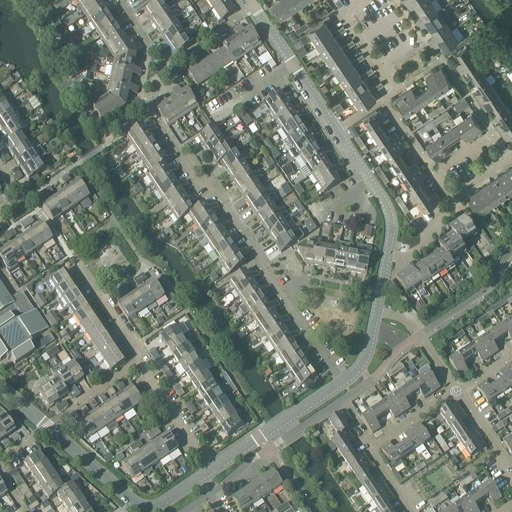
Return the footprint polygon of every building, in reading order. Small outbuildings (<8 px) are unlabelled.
[(80,9),(93,0),(77,0),(75,1),(80,9)] [(93,0),(80,9),(85,16),(102,5),(99,0),(93,0)] [(150,21),(167,10),(163,4),(168,0),(161,0),(144,12),(150,21)] [(226,0),(206,0),(213,10),(227,1),(226,0)] [(292,12),(283,0),(279,0),(272,5),(281,19),(292,12)] [(302,5),(298,0),(283,0),(292,12),(302,5)] [(417,9),(431,0),(409,0),(403,4),(406,8),(413,3),(417,9)] [(417,24),(438,10),(431,0),(417,9),(422,15),(414,20),(417,24)] [(227,1),(213,10),(221,22),(235,13),(227,1)] [(105,10),(102,5),(85,16),(90,24),(114,8),(112,5),(105,10)] [(116,10),(114,8),(90,24),(95,32),(112,20),(109,15),(116,10)] [(321,12),(324,16),(329,13),(326,8),(321,12)] [(167,10),(150,21),(156,30),(179,15),(177,12),(171,16),(167,10)] [(438,10),(417,24),(419,28),(427,23),(431,29),(445,20),(438,10)] [(324,16),(321,12),(315,16),(318,20),(324,16)] [(163,39),(179,28),(175,22),(181,18),(179,15),(156,30),(163,39)] [(313,38),(329,28),(325,23),(331,19),(329,16),(323,20),(324,21),(308,31),(313,38)] [(116,25),(112,20),(95,32),(101,39),(124,23),(122,20),(116,25)] [(430,44),(451,30),(445,20),(431,29),(435,35),(427,40),(430,44)] [(301,26),(304,30),(310,27),(307,22),(301,26)] [(105,46),(122,35),(119,30),(126,25),(124,23),(101,39),(105,46)] [(237,28),(252,52),(262,45),(251,29),(245,33),(240,26),(237,28)] [(304,30),(301,26),(296,30),(299,34),(304,30)] [(179,28),(163,39),(169,48),(191,33),(189,30),(183,34),(179,28)] [(232,41),(243,58),(252,52),(237,28),(233,31),(238,37),(232,41)] [(329,28),(313,38),(318,45),(334,35),(332,33),(329,28)] [(297,37),(293,30),(287,34),(292,41),(297,37)] [(323,53),(338,42),(335,37),(340,33),(338,30),(332,33),(334,35),(318,45),(323,53)] [(451,30),(430,44),(432,48),(440,43),(444,50),(458,40),(451,30)] [(191,33),(169,48),(175,57),(191,46),(187,40),(193,36),(191,33)] [(122,35),(105,46),(114,60),(134,64),(136,55),(143,51),(134,38),(127,42),(122,35)] [(243,58),(232,41),(227,45),(222,38),(218,41),(224,49),(234,64),(243,58)] [(303,45),(299,39),(293,44),(296,49),(303,45)] [(338,42),(323,53),(328,60),(343,49),(342,47),(338,42)] [(305,44),(297,49),(301,56),(309,50),(305,44)] [(350,47),(347,44),(342,47),(343,49),(328,60),(332,67),(348,56),(344,51),(350,47)] [(460,72),(476,61),(466,46),(457,52),(462,59),(455,64),(460,72)] [(212,57),(221,71),(233,63),(234,64),(224,49),(212,57)] [(348,56),(332,67),(337,74),(353,63),(351,61),(348,56)] [(221,71),(212,57),(200,65),(209,79),(221,71)] [(359,61),(357,57),(351,61),(353,63),(337,74),(342,81),(357,70),(354,64),(359,61)] [(134,64),(114,60),(113,69),(141,74),(141,71),(133,70),(134,64)] [(477,82),(486,76),(476,61),(460,72),(465,80),(473,75),(477,82)] [(93,65),(86,64),(85,73),(92,74),(93,65)] [(209,79),(200,65),(188,73),(197,87),(209,79)] [(70,80),(81,73),(78,67),(66,75),(70,80)] [(433,73),(444,89),(452,84),(441,68),(433,73)] [(140,78),(141,74),(113,69),(111,78),(131,82),(132,76),(140,78)] [(357,70),(342,81),(347,88),(362,77),(361,75),(357,70)] [(368,75),(366,71),(361,75),(362,77),(347,88),(351,95),(367,84),(363,78),(368,75)] [(91,74),(83,73),(82,81),(90,83),(91,74)] [(444,89),(433,73),(425,79),(430,86),(431,86),(437,94),(444,89)] [(486,76),(477,82),(482,89),(475,94),(480,102),(496,91),(486,76)] [(109,87),(137,92),(138,89),(130,87),(131,82),(111,78),(109,87)] [(328,89),(324,83),(320,85),(324,92),(328,89)] [(367,84),(351,95),(356,102),(372,92),(370,89),(367,84)] [(86,92),(82,85),(76,89),(80,96),(86,92)] [(378,89),(376,85),(370,89),(372,92),(356,102),(361,109),(377,99),(372,92),(378,89)] [(431,86),(430,86),(416,95),(416,96),(422,104),(437,94),(431,86)] [(107,96),(128,99),(129,94),(137,95),(137,92),(109,87),(107,95),(107,96)] [(175,89),(191,113),(198,108),(187,91),(182,94),(177,87),(175,89)] [(404,93),(414,110),(422,104),(416,96),(416,95),(411,88),(404,93)] [(191,113),(175,89),(172,91),(176,98),(172,101),(183,118),(191,113)] [(128,99),(107,96),(100,100),(94,90),(84,96),(103,123),(126,108),(128,99)] [(496,91),(480,102),(486,110),(493,105),(497,112),(506,106),(496,91)] [(269,113),(292,97),(290,94),(283,98),(279,92),(263,103),(269,113)] [(414,110),(404,93),(396,99),(406,115),(414,110)] [(160,99),(176,123),(183,118),(172,101),(167,104),(162,97),(160,99)] [(292,97),(269,113),(275,122),(291,111),(288,105),(294,100),(292,97)] [(176,123),(160,99),(157,101),(161,108),(156,111),(168,128),(176,123)] [(0,120),(11,114),(5,104),(0,107),(0,120)] [(511,115),(506,106),(497,112),(502,119),(495,124),(500,132),(511,124),(511,115)] [(380,109),(364,120),(370,128),(378,122),(386,117),(380,109)] [(0,120),(0,131),(1,133),(17,123),(22,119),(15,110),(11,114),(0,120)] [(291,111),(275,122),(281,130),(304,115),(302,112),(295,116),(291,111)] [(464,119),(475,135),(483,130),(472,114),(464,119)] [(281,130),(277,133),(283,143),(304,129),(300,123),(306,118),(304,115),(281,130)] [(475,135),(464,119),(457,124),(462,133),(467,140),(475,135)] [(388,137),(388,136),(378,122),(370,128),(380,143),(388,137)] [(1,133),(7,142),(19,134),(19,135),(23,132),(17,123),(1,133)] [(203,148),(220,137),(216,131),(221,127),(219,124),(197,139),(203,148)] [(447,143),(448,142),(462,133),(457,124),(442,134),(447,143)] [(511,124),(500,132),(505,140),(511,135),(511,124)] [(131,145),(155,129),(153,126),(146,130),(142,125),(125,137),(131,145)] [(254,126),(249,129),(253,135),(258,131),(254,126)] [(136,152),(153,141),(150,136),(156,131),(155,129),(131,145),(136,152)] [(283,143),(289,152),(317,133),(314,130),(307,135),(304,129),(283,143)] [(385,150),(401,139),(395,131),(388,136),(388,137),(380,143),(385,150)] [(289,152),(294,161),(299,158),(316,147),(312,141),(319,137),(317,133),(289,152)] [(9,154),(25,143),(19,135),(19,134),(7,142),(3,145),(9,154)] [(434,139),(445,155),(453,150),(448,142),(447,143),(442,134),(434,139)] [(261,136),(256,139),(259,144),(265,141),(261,136)] [(220,137),(203,148),(209,157),(232,142),(230,139),(224,143),(220,137)] [(390,158),(399,152),(406,147),(401,139),(385,150),(390,158)] [(445,155),(434,139),(426,144),(437,160),(445,155)] [(153,141),(136,152),(141,160),(165,143),(163,141),(156,145),(153,141)] [(232,142),(209,157),(216,167),(217,166),(217,165),(232,155),(228,149),(233,145),(232,142)] [(15,163),(31,152),(25,143),(9,154),(15,163)] [(146,167),(163,156),(160,151),(167,146),(165,143),(141,160),(146,167)] [(316,147),(299,158),(305,167),(329,151),(326,148),(320,152),(316,147)] [(280,158),(274,149),(269,152),(275,161),(280,158)] [(305,167),(300,171),(306,180),(311,176),(328,165),(324,159),(331,155),(329,151),(305,167)] [(21,172),(37,161),(31,152),(15,163),(21,172)] [(399,152),(390,158),(400,172),(408,166),(399,152)] [(226,173),(248,158),(246,155),(240,159),(236,153),(232,155),(217,165),(217,166),(219,169),(222,169),(223,169),(226,173)] [(6,156),(1,160),(5,164),(10,161),(6,156)] [(151,174),(151,175),(164,166),(175,159),(173,156),(166,161),(163,156),(146,167),(151,174)] [(232,182),(248,171),(244,165),(250,161),(248,158),(226,173),(232,182)] [(37,161),(21,172),(28,181),(44,171),(37,161)] [(405,180),(421,169),(416,161),(408,166),(400,172),(405,180)] [(318,185),(341,169),(338,166),(332,170),(328,165),(311,176),(318,185)] [(151,175),(151,174),(147,177),(152,185),(176,169),(174,166),(167,171),(164,166),(151,175)] [(281,170),(287,179),(292,176),(286,167),(281,170)] [(176,169),(152,185),(157,193),(174,181),(171,176),(178,172),(176,169)] [(341,169),(318,185),(324,194),(340,183),(336,177),(343,172),(341,169)] [(421,169),(405,180),(410,188),(419,182),(426,177),(421,169)] [(238,191),(260,176),(258,173),(252,177),(248,171),(232,182),(238,191)] [(511,189),(511,181),(505,171),(498,176),(508,192),(511,189)] [(18,174),(13,177),(17,182),(22,179),(18,174)] [(61,180),(65,184),(70,181),(66,176),(61,180)] [(244,200),(260,189),(256,183),(262,179),(260,176),(238,191),(244,200)] [(490,181),(501,197),(508,192),(498,176),(490,181)] [(174,181),(157,193),(162,200),(186,184),(184,181),(177,186),(174,181)] [(483,186),(493,202),(501,197),(490,181),(483,186)] [(428,196),(419,182),(410,188),(420,202),(429,197),(428,196)] [(68,189),(79,205),(83,211),(91,206),(86,200),(88,198),(78,183),(68,189)] [(186,184),(162,200),(167,208),(184,196),(181,191),(188,187),(186,184)] [(298,185),(293,188),(299,197),(304,194),(298,185)] [(493,202),(483,186),(475,191),(486,207),(493,202)] [(44,192),(47,197),(52,193),(48,188),(44,192)] [(59,195),(70,211),(79,205),(68,189),(59,195)] [(260,189),(244,200),(250,209),(272,194),(270,191),(264,195),(260,189)] [(436,191),(428,196),(429,197),(420,202),(425,211),(441,200),(436,191)] [(486,207),(475,191),(467,196),(478,212),(486,207)] [(47,197),(44,192),(39,195),(42,200),(47,197)] [(256,218),(272,207),(268,201),(274,197),(272,194),(250,209),(256,218)] [(70,211),(59,195),(50,201),(61,217),(70,211)] [(184,196),(167,208),(172,215),(196,199),(194,196),(187,201),(184,196)] [(196,199),(172,215),(177,223),(188,216),(194,211),(191,206),(198,202),(196,199)] [(61,217),(50,201),(41,208),(52,223),(61,217)] [(299,203),(294,206),(300,215),(305,211),(302,208),(299,203)] [(193,223),(217,207),(215,205),(208,209),(205,204),(194,211),(188,216),(193,223)] [(217,207),(193,223),(198,231),(215,219),(212,215),(218,210),(217,207)] [(262,227),(284,212),(282,209),(277,213),(272,207),(256,218),(261,224),(262,227)] [(284,212),(262,227),(268,236),(285,225),(290,221),(284,212)] [(25,222),(28,227),(33,224),(29,219),(25,222)] [(203,238),(227,222),(225,220),(218,224),(215,219),(198,231),(203,238)] [(456,224),(467,240),(475,235),(464,219),(456,224)] [(28,227),(25,222),(20,225),(23,230),(28,227)] [(208,246),(225,234),(222,230),(229,225),(227,222),(203,238),(208,246)] [(467,240),(456,224),(449,229),(453,235),(460,245),(467,240)] [(31,231),(42,247),(52,241),(41,225),(31,231)] [(274,245),(296,230),(294,227),(289,231),(285,225),(268,236),(274,245)] [(365,228),(363,238),(370,239),(372,229),(365,228)] [(296,230),(274,245),(281,254),(303,239),(296,230)] [(7,234),(10,239),(15,236),(12,231),(7,234)] [(22,237),(33,253),(42,247),(31,231),(22,237)] [(10,239),(7,234),(2,237),(5,242),(10,239)] [(213,253),(237,237),(235,235),(228,239),(225,234),(208,246),(213,253)] [(446,240),(457,256),(464,251),(460,245),(453,235),(446,240)] [(33,253),(22,237),(13,243),(24,259),(33,253)] [(218,261),(235,249),(232,245),(238,240),(237,237),(213,253),(218,261)] [(323,268),(327,248),(320,247),(321,240),(317,239),(316,245),(317,245),(313,266),(323,268)] [(457,256),(446,240),(438,246),(442,252),(442,251),(449,261),(457,256)] [(308,265),(313,266),(317,245),(316,245),(305,242),(296,252),(305,265),(308,266),(308,265)] [(24,259),(13,243),(5,249),(15,265),(24,259)] [(327,248),(323,268),(334,270),(339,244),(336,243),(334,250),(327,248)] [(339,244),(334,270),(345,272),(348,253),(350,246),(339,244)] [(355,274),(360,248),(357,247),(356,254),(348,253),(345,272),(355,274)] [(360,248),(355,274),(366,276),(370,257),(371,250),(360,248)] [(15,265),(5,249),(0,252),(0,262),(6,272),(15,265)] [(235,249),(218,261),(223,268),(247,252),(245,249),(238,254),(235,249)] [(435,257),(446,273),(453,267),(449,261),(442,251),(442,252),(435,257)] [(248,255),(247,252),(223,268),(228,276),(245,265),(242,260),(248,255)] [(490,259),(487,254),(481,258),(484,263),(490,259)] [(427,262),(438,278),(446,273),(435,257),(427,262)] [(438,278),(427,262),(420,267),(431,283),(438,278)] [(431,283),(420,267),(413,272),(412,272),(422,286),(421,286),(423,288),(431,283)] [(411,269),(403,275),(414,291),(417,295),(424,290),(423,288),(421,286),(422,286),(412,272),(413,272),(411,269)] [(48,274),(41,278),(51,294),(55,292),(71,281),(65,272),(58,276),(55,273),(50,277),(48,274)] [(234,291),(257,275),(256,272),(249,277),(245,272),(228,283),(234,291)] [(138,278),(141,283),(146,280),(143,275),(138,278)] [(214,275),(209,279),(213,284),(218,281),(214,275)] [(239,299),(256,287),(252,282),(259,278),(257,275),(234,291),(239,299)] [(414,291),(403,275),(396,280),(406,296),(414,291)] [(141,283),(138,278),(133,281),(137,286),(141,283)] [(161,280),(155,284),(159,289),(165,285),(161,280)] [(61,301),(77,290),(71,281),(55,292),(61,301)] [(145,288),(155,304),(165,298),(159,289),(155,284),(154,282),(145,288)] [(10,300),(0,285),(0,321),(0,322),(0,321),(0,361),(5,358),(7,361),(10,359),(14,365),(33,353),(28,347),(31,345),(29,342),(48,330),(35,311),(33,312),(21,294),(16,297),(16,296),(10,300)] [(458,292),(454,286),(449,290),(453,295),(458,292)] [(120,290),(123,295),(128,292),(125,287),(120,290)] [(256,287),(239,299),(244,306),(267,290),(266,287),(259,292),(256,287)] [(155,304),(145,288),(136,294),(146,310),(155,304)] [(57,303),(63,312),(67,310),(83,299),(77,290),(61,301),(57,303)] [(244,317),(249,314),(266,302),(262,297),(269,293),(267,290),(244,306),(239,310),(244,317)] [(127,300),(137,316),(146,310),(136,294),(127,300)] [(37,303),(42,300),(39,295),(34,298),(37,303)] [(83,299),(67,310),(73,319),(89,308),(83,299)] [(137,316),(127,300),(117,306),(128,322),(137,316)] [(421,301),(413,307),(419,316),(428,311),(421,301)] [(266,302),(249,314),(254,321),(277,305),(276,302),(269,307),(266,302)] [(277,305),(254,321),(259,329),(276,317),(273,312),(279,308),(277,305)] [(79,328),(95,317),(89,308),(73,319),(79,328)] [(49,321),(54,318),(51,313),(46,316),(49,321)] [(95,317),(79,328),(85,337),(101,326),(95,317)] [(264,336),(288,320),(286,317),(279,322),(276,317),(259,329),(264,336)] [(161,318),(155,322),(158,327),(165,323),(161,318)] [(269,343),(286,332),(283,327),(289,323),(288,320),(264,336),(269,343)] [(507,320),(502,323),(502,326),(508,335),(511,342),(511,325),(510,321),(507,320)] [(91,346),(107,335),(101,326),(85,337),(91,346)] [(493,345),(508,335),(502,326),(487,337),(493,345)] [(167,348),(183,337),(177,328),(161,338),(167,348)] [(61,339),(66,336),(63,331),(58,335),(61,339)] [(286,332),(269,343),(274,351),(298,335),(296,332),(289,337),(286,332)] [(97,355),(113,344),(107,335),(91,346),(97,355)] [(298,335),(274,351),(279,359),(296,347),(293,343),(300,338),(298,335)] [(66,336),(61,339),(64,344),(69,341),(66,336)] [(173,357),(189,346),(183,337),(167,348),(173,357)] [(479,342),(490,358),(498,352),(493,345),(487,337),(479,342)] [(490,358),(479,342),(472,347),(478,356),(477,356),(482,363),(490,358)] [(113,344),(97,355),(103,364),(119,353),(113,344)] [(179,366),(195,355),(189,346),(173,357),(179,366)] [(296,347),(279,359),(284,366),(308,350),(306,347),(299,352),(296,347)] [(463,365),(477,356),(478,356),(472,347),(457,357),(463,366),(463,365)] [(152,358),(157,355),(154,350),(149,353),(152,358)] [(289,374),(306,362),(303,357),(310,353),(308,350),(284,366),(289,374)] [(54,357),(50,352),(45,355),(49,360),(54,357)] [(119,353),(103,364),(109,373),(125,363),(119,353)] [(77,355),(72,359),(75,364),(80,360),(77,355)] [(157,355),(152,358),(155,363),(160,359),(157,355)] [(185,375),(201,364),(195,355),(179,366),(185,375)] [(468,373),(463,365),(463,366),(457,357),(449,362),(460,378),(468,373)] [(306,362),(289,374),(294,381),(318,365),(316,362),(309,367),(306,362)] [(63,370),(73,386),(82,380),(72,364),(63,370)] [(191,384),(207,373),(201,364),(185,375),(191,384)] [(318,365),(294,381),(300,389),(317,378),(313,372),(320,368),(318,365)] [(164,376),(169,373),(166,368),(161,371),(164,376)] [(511,388),(511,375),(507,368),(499,374),(504,381),(505,381),(510,389),(511,388)] [(421,378),(432,394),(440,389),(431,375),(433,374),(429,369),(419,375),(421,379),(421,378)] [(73,386),(63,370),(53,377),(56,381),(64,393),(73,386)] [(89,373),(84,376),(87,381),(92,378),(89,373)] [(169,373),(164,376),(167,381),(172,377),(169,373)] [(197,392),(213,382),(207,373),(191,384),(197,392)] [(421,378),(421,379),(414,383),(420,392),(419,392),(424,400),(432,394),(421,378)] [(58,403),(47,387),(42,380),(33,387),(34,389),(31,392),(34,397),(38,395),(48,409),(58,403)] [(47,387),(58,403),(67,397),(64,393),(56,381),(47,387)] [(505,381),(504,381),(490,390),(490,391),(495,399),(510,389),(505,381)] [(213,382),(197,392),(203,401),(219,391),(213,382)] [(405,402),(419,392),(420,392),(414,383),(399,393),(405,402)] [(477,389),(483,399),(488,405),(495,399),(490,391),(490,390),(485,383),(477,389)] [(121,395),(131,411),(141,405),(130,389),(121,395)] [(181,390),(176,394),(179,399),(184,395),(181,390)] [(219,391),(203,401),(209,411),(229,397),(225,400),(219,391)] [(391,398),(402,414),(410,409),(405,402),(399,393),(391,398)] [(112,401),(122,417),(131,411),(121,395),(112,401)] [(215,419),(235,406),(229,397),(209,411),(215,419)] [(402,414),(391,398),(384,403),(390,412),(389,412),(394,420),(402,414)] [(105,401),(101,404),(103,407),(113,423),(122,417),(112,401),(107,404),(105,401)] [(375,422),(389,412),(390,412),(384,403),(369,413),(375,422)] [(444,422),(461,411),(455,403),(439,414),(444,422)] [(188,412),(193,408),(190,404),(185,407),(188,412)] [(63,411),(60,406),(55,409),(58,414),(63,411)] [(221,428),(237,418),(231,409),(235,406),(215,419),(221,428)] [(103,407),(94,413),(104,429),(108,434),(117,428),(113,423),(103,407)] [(193,408),(188,412),(191,417),(196,413),(193,408)] [(461,411),(444,422),(450,430),(458,424),(466,419),(461,411)] [(350,420),(345,412),(329,423),(339,438),(348,432),(343,425),(350,420)] [(104,429),(94,413),(85,419),(95,435),(104,429)] [(380,429),(375,422),(369,413),(361,419),(372,435),(380,429)] [(504,413),(497,418),(499,422),(507,417),(504,413)] [(237,418),(221,428),(228,438),(248,424),(241,415),(237,418)] [(0,418),(0,430),(5,438),(15,432),(4,416),(0,418)] [(95,435),(85,419),(76,425),(86,441),(95,435)] [(458,424),(450,430),(460,445),(468,439),(468,438),(458,424)] [(412,430),(422,446),(430,441),(420,425),(412,430)] [(205,426),(200,430),(203,434),(208,431),(205,426)] [(151,433),(155,438),(160,435),(156,430),(151,433)] [(422,446),(412,430),(404,436),(409,443),(415,451),(422,446)] [(342,458),(351,452),(346,445),(353,440),(348,432),(339,438),(331,442),(342,458)] [(465,452),(481,441),(475,433),(468,438),(468,439),(460,445),(465,452)] [(157,441),(167,457),(177,451),(166,435),(157,441)] [(148,447),(159,463),(167,457),(157,441),(148,447)] [(481,441),(465,452),(470,460),(486,449),(481,441)] [(134,445),(137,450),(142,447),(138,442),(134,445)] [(409,443),(395,452),(394,453),(400,461),(415,451),(409,443)] [(137,450),(134,445),(129,448),(132,453),(137,450)] [(403,466),(400,461),(394,453),(395,452),(390,445),(381,451),(390,464),(387,466),(392,473),(403,466)] [(159,463),(148,447),(139,453),(150,469),(159,463)] [(352,473),(368,462),(363,454),(355,459),(351,452),(342,458),(352,473)] [(130,459),(143,478),(143,477),(145,479),(149,476),(149,474),(152,472),(150,469),(139,453),(130,459)] [(30,474),(46,463),(39,454),(23,464),(30,474)] [(113,460),(110,455),(103,459),(106,464),(113,460)] [(143,478),(130,459),(121,466),(133,484),(136,485),(142,481),(142,478),(143,478)] [(368,462),(352,473),(362,488),(371,482),(366,475),(373,470),(368,462)] [(36,483),(52,472),(46,463),(30,474),(36,483)] [(42,492),(58,481),(52,472),(36,483),(42,492)] [(263,479),(272,493),(283,486),(273,472),(263,479)] [(15,483),(20,480),(17,475),(12,479),(15,483)] [(253,486),(262,500),(272,493),(263,479),(253,486)] [(20,480),(15,483),(19,488),(24,485),(20,480)] [(58,481),(42,492),(48,501),(56,496),(56,495),(64,490),(58,481)] [(371,482),(362,488),(372,503),(388,492),(383,484),(376,489),(371,482)] [(493,504),(501,499),(490,483),(482,488),(488,497),(493,504)] [(62,505),(78,494),(72,484),(64,490),(56,495),(56,496),(62,505)] [(262,500),(253,486),(243,493),(252,507),(262,500)] [(474,506),(488,497),(482,488),(468,498),(474,506)] [(390,511),(391,511),(386,505),(394,500),(388,492),(372,503),(377,510),(374,511),(390,511)] [(28,501),(33,498),(29,493),(24,497),(28,501)] [(233,500),(240,511),(244,511),(252,507),(243,493),(233,500)] [(67,511),(71,511),(84,503),(78,494),(62,505),(67,511)] [(460,503),(465,511),(477,511),(474,506),(468,498),(460,503)] [(90,511),(84,503),(71,511),(90,511)] [(281,507),(284,511),(290,507),(287,503),(281,507)] [(465,511),(460,503),(452,508),(454,511),(465,511)]
